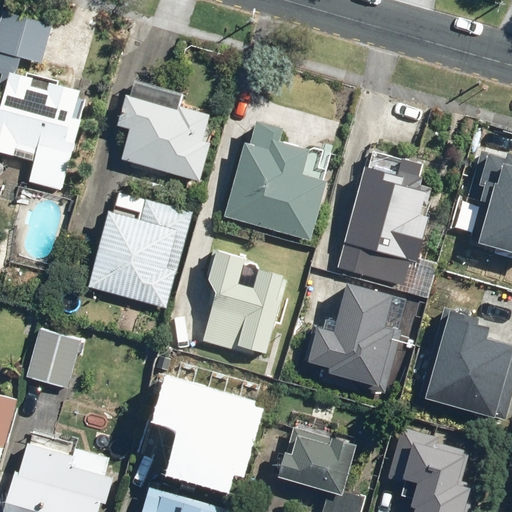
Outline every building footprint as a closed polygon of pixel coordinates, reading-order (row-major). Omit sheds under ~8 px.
[(86,99),(79,97),(81,89),(59,84),(60,80),(29,72),(28,75),(14,71),(3,110),(0,109),(0,150),(36,160),(31,181),(62,189),(86,99)] [(123,161),(202,182),(213,140),(207,139),(213,113),(183,105),(186,94),(136,81),(132,94),(128,93),(119,126),(131,129),(123,161)] [(247,141),(226,215),(312,240),(330,179),(306,172),(313,148),(283,139),(287,127),(259,119),(253,142),(247,141)] [(368,167),(339,267),(356,271),(354,276),(429,297),(439,263),(421,258),(433,215),(427,213),(434,186),(424,183),(427,175),(423,174),(426,164),(375,150),(374,152),(370,151),(366,166),(368,167)] [(511,154),(510,154),(508,159),(484,152),(472,196),(483,198),(472,239),(479,241),(479,242),(511,251),(511,154)] [(117,212),(112,211),(91,286),(168,308),(195,212),(123,191),(117,212)] [(249,257),(215,248),(208,274),(215,285),(210,305),(215,306),(205,341),(255,355),(257,350),(269,354),(285,299),(282,298),(288,274),(263,267),(257,287),(242,283),(249,257)] [(398,294),(351,281),(340,320),(331,317),(328,327),(315,324),(305,362),(326,368),(322,381),(360,391),(361,387),(387,394),(405,329),(389,325),(398,294)] [(481,318),(447,308),(422,395),(506,419),(511,399),(511,343),(489,337),(492,326),(480,323),(481,318)] [(83,337),(43,327),(30,378),(70,388),(83,337)] [(250,404),(175,383),(166,415),(194,423),(180,470),(224,483),(225,481),(232,483),(237,466),(240,467),(255,412),(248,410),(250,404)] [(416,506),(414,511),(475,511),(483,485),(461,479),(467,458),(470,459),(472,450),(439,442),(440,437),(399,426),(397,434),(400,435),(390,477),(406,481),(402,495),(416,498),(414,506),(416,506)] [(361,511),(366,496),(346,491),(360,444),(356,443),(358,437),(339,432),(338,438),(296,427),(288,454),(281,452),(275,471),(282,472),(281,476),(330,490),(323,511),(361,511)] [(99,511),(102,503),(109,504),(116,476),(107,474),(112,457),(75,448),(74,454),(54,449),(57,434),(35,428),(31,443),(28,443),(21,471),(17,470),(6,511),(99,511)] [(240,511),(151,487),(144,511),(240,511)]
